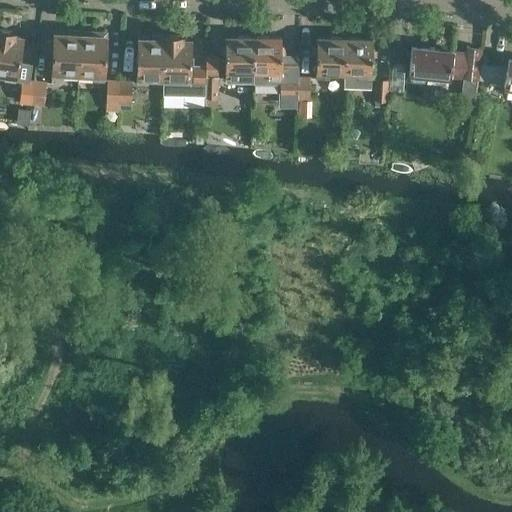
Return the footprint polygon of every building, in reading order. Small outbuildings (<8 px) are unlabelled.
[(0,28),(0,71),(5,72),(4,78),(15,80),(22,37),(13,35),(14,30),(0,28)] [(63,70),(78,71),(80,30),(65,29),(65,33),(54,33),(51,76),(63,77),(63,70)] [(80,30),(78,71),(92,72),(92,79),(103,79),(105,36),(94,35),(94,31),(80,30)] [(165,34),(149,33),(149,38),(137,38),(136,82),(147,82),(147,76),(163,76),(165,34)] [(165,34),(163,76),(178,76),(178,80),(174,86),(174,91),(176,96),(180,99),(185,99),(189,97),(192,97),(192,106),(204,106),(204,81),(189,81),(190,39),(181,38),(181,34),(165,34)] [(218,98),(218,78),(237,78),(237,72),(252,72),(252,36),(223,36),(224,55),(205,55),(205,104),(217,104),(217,98),(218,98)] [(280,36),(252,36),(252,72),(268,72),(268,77),(280,77),(280,36)] [(330,72),(344,72),(345,37),(317,36),(316,77),(330,78),(330,72)] [(345,37),(344,72),(343,87),(370,88),(370,79),(372,79),(373,38),(345,37)] [(411,46),(409,72),(409,81),(423,82),(427,73),(463,77),(477,78),(480,47),(466,45),(465,51),(452,50),(411,46)] [(502,85),(511,86),(511,58),(507,58),(502,85)] [(298,75),(285,75),(285,99),(298,99),(298,75)] [(310,99),(310,75),(298,75),(298,99),(310,99)] [(463,77),(461,98),(475,99),(477,78),(463,77)] [(19,102),(31,103),(33,79),(21,78),(19,102)] [(120,79),(107,78),(105,112),(118,113),(118,103),(119,103),(120,79)] [(374,78),(373,100),(387,101),(389,79),(374,78)] [(33,79),(31,103),(42,104),(44,80),(33,79)] [(120,79),(119,103),(131,104),(132,80),(120,79)] [(451,152),(450,160),(463,162),(465,149),(458,147),(451,152)]
